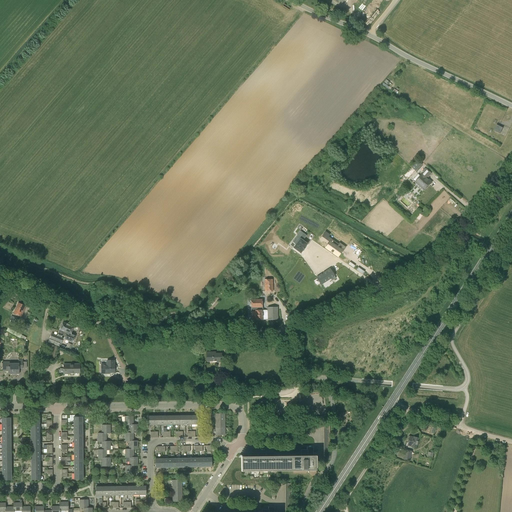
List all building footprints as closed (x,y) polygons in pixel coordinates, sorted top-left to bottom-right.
[(494,131),(500,134),(503,128),(496,125),(494,131)] [(418,174),(414,180),(416,181),(415,182),(425,191),(430,185),(432,183),(427,178),(429,176),(431,174),(432,173),(427,169),(421,175),(420,176),(418,174)] [(408,209),(412,204),(403,196),(399,201),(408,209)] [(305,247),(307,244),(303,241),(304,239),(306,236),(300,232),(298,235),(301,238),(293,248),(300,253),(303,250),(305,248),(305,247)] [(330,242),(326,249),(337,257),(342,250),(330,242)] [(330,269),(326,271),(317,278),(321,284),(334,276),(332,273),(330,269)] [(273,292),(273,280),(264,280),(265,292),(273,292)] [(268,319),(268,320),(277,320),(277,308),(267,308),(267,310),(262,310),(262,300),(251,300),(251,320),(262,320),(262,319),(268,319)] [(21,317),(25,306),(17,303),(13,313),(21,317)] [(17,326),(20,320),(11,316),(9,320),(10,321),(10,323),(17,326)] [(63,332),(65,332),(68,325),(62,322),(59,330),(60,330),(57,336),(51,334),(48,342),(59,347),(62,338),(61,338),(63,332)] [(65,332),(66,333),(64,339),(72,343),(75,336),(70,334),(73,327),(68,325),(65,332)] [(21,334),(8,327),(6,331),(19,338),(21,334)] [(55,346),(50,344),(45,356),(51,358),(55,346)] [(210,354),(210,352),(206,352),(206,361),(216,361),(216,363),(221,363),(221,354),(210,354)] [(9,364),(9,362),(3,362),(3,371),(9,371),(9,374),(19,374),(19,369),(23,369),(22,360),(19,360),(19,364),(9,364)] [(114,373),(114,372),(114,370),(116,369),(116,366),(114,365),(113,365),(113,361),(110,361),(110,360),(110,361),(106,361),(107,364),(101,365),(101,372),(101,374),(107,374),(107,373),(114,373)] [(63,364),(63,372),(65,372),(65,374),(70,374),(79,373),(79,372),(79,364),(63,364)] [(321,394),(303,395),(304,407),(313,407),(313,412),(323,412),(321,394)] [(125,417),(125,425),(129,425),(131,425),(133,425),(133,417),(125,417)] [(110,425),(102,425),(102,433),(104,433),(106,433),(110,433),(110,425)] [(131,425),(129,425),(129,433),(131,433),(133,433),(137,433),(137,425),(133,425),(131,425)] [(104,441),(106,441),(106,433),(104,433),(102,433),(98,433),(98,442),(102,442),(104,442),(104,441)] [(131,441),(133,441),(133,433),(131,433),(129,433),(125,433),(125,441),(129,441),(131,441)] [(409,436),(406,446),(416,448),(418,438),(409,436)] [(104,442),(102,442),(102,450),(104,450),(106,450),(110,450),(110,441),(106,441),(104,441),(104,442)] [(131,441),(129,441),(129,449),(131,449),(133,449),(137,449),(137,441),(133,441),(131,441)] [(241,457),(241,471),(316,471),(316,456),(315,456),(313,456),(313,447),(307,447),(307,450),(302,450),(302,456),(276,456),(241,457)] [(131,457),(133,457),(133,449),(131,449),(129,449),(125,449),(125,458),(129,458),(131,458),(131,457)] [(104,458),(106,458),(106,450),(104,450),(102,450),(98,450),(98,458),(102,458),(104,458)] [(403,460),(410,462),(412,452),(405,450),(403,460)] [(131,458),(129,458),(129,466),(131,466),(133,466),(137,466),(137,457),(133,457),(131,457),(131,458)] [(110,458),(106,458),(104,458),(102,458),(102,466),(110,466),(110,458)] [(125,474),(133,474),(133,466),(131,466),(129,466),(125,466),(125,474)] [(88,508),(88,500),(80,500),(80,509),(84,509),(88,508)] [(60,502),(60,506),(60,511),(68,511),(68,502),(60,502)] [(14,503),(14,507),(14,511),(22,511),(22,507),(22,503),(14,503)]
